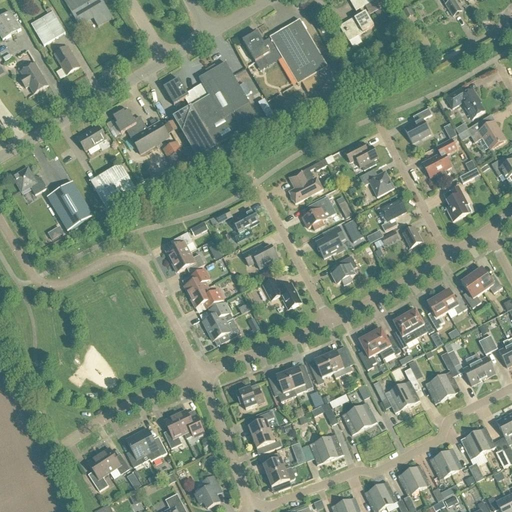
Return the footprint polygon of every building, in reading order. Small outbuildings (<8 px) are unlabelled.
[(93,0),(92,1),(91,0),(62,0),(80,29),(94,21),(99,30),(114,21),(101,0),(93,0)] [(356,14),(365,8),(370,18),(381,12),(376,3),(373,4),(370,0),(355,0),(350,3),(356,14)] [(442,0),(441,1),(445,7),(453,20),(462,15),(454,1),(453,0),(442,0)] [(46,12),(49,17),(32,27),(44,48),(65,36),(53,15),(50,10),(46,12)] [(410,10),(403,14),(407,21),(414,17),(410,10)] [(0,37),(4,43),(22,33),(11,15),(0,21),(0,37)] [(374,29),(366,15),(360,18),(359,17),(343,27),(346,33),(344,35),(349,43),(374,29)] [(276,50),(289,72),(298,87),(328,70),(300,22),(263,44),(258,35),(243,44),(256,65),(271,56),(269,54),(276,50)] [(432,51),(422,32),(415,36),(426,55),(432,51)] [(67,78),(81,70),(69,50),(55,58),(67,78)] [(179,82),(164,91),(170,101),(175,108),(186,102),(191,110),(174,120),(175,123),(180,131),(199,164),(200,165),(218,154),(216,150),(243,135),(245,138),(262,127),(250,106),(230,72),(226,65),(217,71),(215,67),(206,72),(208,76),(199,81),(202,87),(194,92),(188,95),(179,82)] [(26,91),(30,89),(34,97),(49,89),(35,66),(21,75),(23,78),(20,80),(26,91)] [(465,97),(462,91),(446,101),(453,112),(462,106),(472,122),(485,114),(477,101),(478,100),(473,92),(465,97)] [(265,102),(258,106),(268,123),(275,119),(265,102)] [(432,118),(429,111),(413,119),(416,126),(405,132),(412,146),(430,137),(423,123),(432,118)] [(128,112),(114,120),(118,127),(116,128),(122,137),(127,134),(141,157),(170,140),(168,138),(163,130),(163,129),(160,124),(148,131),(141,119),(135,123),(128,112)] [(281,124),(286,121),(283,115),(277,118),(281,124)] [(114,123),(107,127),(109,131),(116,127),(114,123)] [(175,123),(163,130),(168,138),(180,131),(175,123)] [(485,130),(482,124),(467,133),(475,146),(484,140),(492,153),(505,144),(493,125),(485,130)] [(447,128),(452,140),(459,137),(455,125),(447,128)] [(111,149),(107,142),(99,129),(78,141),(86,154),(97,148),(101,155),(111,149)] [(458,139),(452,142),(453,145),(456,151),(463,147),(458,139)] [(442,156),(423,166),(431,181),(437,178),(438,181),(440,181),(440,182),(446,179),(446,177),(447,177),(445,173),(452,170),(445,157),(457,151),(453,145),(452,142),(440,148),(441,150),(439,151),(442,156)] [(163,152),(177,176),(191,167),(178,144),(163,152)] [(363,146),(358,148),(345,155),(351,166),(357,162),(361,170),(362,170),(364,174),(377,168),(374,163),(378,161),(372,149),(366,152),(363,146)] [(339,155),(332,159),(335,164),(342,161),(339,155)] [(504,177),(507,182),(511,189),(511,188),(511,163),(507,167),(505,166),(502,161),(492,168),(499,180),(504,177)] [(293,204),(294,204),(296,207),(323,193),(317,181),(315,182),(310,174),(315,171),(317,174),(329,168),(326,162),(314,168),(302,175),(302,174),(289,181),(295,192),(289,195),(291,198),(291,199),(290,199),(290,200),(291,201),(291,202),(292,203),(292,204),(293,204)] [(468,164),(471,172),(478,169),(475,162),(468,164)] [(107,211),(136,193),(121,167),(91,185),(107,211)] [(480,171),(483,175),(490,171),(487,167),(480,171)] [(154,178),(159,188),(176,179),(171,169),(154,178)] [(35,182),(29,171),(13,180),(22,195),(31,190),(36,198),(48,191),(41,179),(35,182)] [(378,179),(375,173),(360,180),(365,189),(370,186),(378,200),(394,192),(386,175),(378,179)] [(471,174),(460,180),(463,187),(474,181),(471,174)] [(69,235),(89,222),(69,188),(48,200),(69,235)] [(468,207),(459,189),(444,197),(450,210),(447,211),(454,225),(469,217),(465,209),(468,207)] [(322,224),(326,222),(337,216),(328,199),(309,210),(312,216),(303,221),(309,231),(313,229),(315,233),(324,228),(322,224)] [(407,215),(400,202),(381,212),(388,225),(382,228),(385,235),(398,228),(395,221),(407,215)] [(253,212),(233,223),(240,236),(234,240),(237,247),(253,239),(249,231),(260,226),(253,212)] [(216,220),(219,226),(233,219),(229,213),(216,220)] [(348,226),(345,228),(346,231),(354,245),(364,240),(355,223),(348,226)] [(205,225),(198,228),(202,234),(208,231),(205,225)] [(345,241),(339,230),(328,236),(331,242),(318,249),(324,262),(337,255),(338,256),(345,253),(340,244),(345,241)] [(412,251),(422,246),(415,231),(404,236),(412,251)] [(377,243),(384,240),(381,234),(374,237),(377,243)] [(385,248),(399,240),(396,234),(382,242),(385,248)] [(166,254),(172,265),(190,256),(186,249),(193,245),(188,236),(181,239),(184,245),(166,254)] [(213,249),(220,260),(225,257),(218,246),(213,249)] [(279,262),(272,250),(261,256),(258,250),(243,257),(249,269),(256,265),(260,272),(279,262)] [(378,253),(375,254),(378,260),(383,257),(380,252),(379,250),(377,251),(378,253)] [(190,256),(172,265),(178,276),(187,271),(190,276),(205,268),(200,257),(193,261),(190,256)] [(352,259),(338,266),(341,272),(332,277),(338,287),(343,284),(346,290),(354,286),(350,280),(355,278),(353,272),(358,270),(352,259)] [(213,275),(219,272),(216,266),(210,269),(213,275)] [(482,271),(472,278),(484,295),(490,291),(494,297),(503,291),(495,279),(490,283),(482,271)] [(185,289),(191,300),(209,291),(206,285),(210,283),(205,272),(191,279),(194,285),(185,289)] [(484,295),(472,278),(462,286),(470,297),(465,300),(473,312),(481,306),(477,300),(484,295)] [(280,293),(275,282),(263,288),(272,304),(281,299),(289,313),(302,306),(292,287),(280,293)] [(209,291),(191,300),(196,311),(205,306),(208,311),(224,303),(218,293),(211,296),(209,291)] [(449,293),(439,300),(448,315),(455,311),(458,317),(467,312),(461,301),(456,304),(449,293)] [(448,315),(439,300),(428,306),(434,317),(430,320),(437,333),(442,330),(441,328),(445,325),(441,319),(448,315)] [(203,325),(209,335),(227,325),(224,321),(232,317),(226,305),(210,314),(213,320),(203,325)] [(416,313),(405,319),(414,335),(420,331),(424,337),(428,335),(429,337),(434,334),(427,321),(422,324),(416,313)] [(414,335),(405,319),(394,325),(400,336),(395,339),(403,352),(408,349),(407,347),(411,345),(417,341),(414,335)] [(471,331),(476,328),(472,321),(467,324),(471,331)] [(227,325),(209,335),(214,345),(223,340),(226,345),(241,337),(236,327),(229,331),(227,325)] [(248,335),(250,339),(255,335),(257,335),(260,333),(261,332),(260,332),(258,327),(257,327),(252,330),(253,332),(252,333),(248,335)] [(480,330),(484,337),(489,334),(486,327),(480,330)] [(382,332),(371,338),(380,356),(387,352),(391,358),(395,356),(396,358),(401,356),(393,340),(388,343),(382,332)] [(491,337),(485,340),(492,354),(498,351),(491,337)] [(374,359),(380,356),(371,338),(360,344),(366,356),(360,359),(368,373),(374,370),(373,368),(377,366),(374,359)] [(492,354),(485,340),(479,344),(486,357),(492,354)] [(511,368),(511,349),(508,342),(503,345),(507,351),(499,355),(507,371),(511,368)] [(337,354),(326,359),(334,377),(336,382),(352,374),(350,368),(353,366),(348,354),(339,358),(337,354)] [(453,354),(448,356),(455,370),(460,367),(453,354)] [(441,359),(449,373),(455,370),(448,356),(441,359)] [(488,361),(482,364),(478,357),(472,360),(476,367),(484,383),(496,377),(488,361)] [(334,377),(326,359),(315,364),(317,368),(311,370),(318,387),(324,385),(323,381),(334,377)] [(412,370),(417,382),(418,382),(424,379),(416,363),(409,366),(412,370)] [(484,383),(476,367),(464,373),(472,389),(484,383)] [(412,370),(405,374),(410,384),(411,385),(417,382),(412,370)] [(299,371),(288,375),(297,398),(308,393),(307,392),(313,389),(306,372),(301,375),(299,371)] [(297,398),(288,375),(277,379),(278,383),(271,386),(275,399),(278,398),(282,406),(297,400),(297,398)] [(451,375),(438,381),(448,401),(461,395),(451,375)] [(448,401),(438,381),(426,388),(436,408),(448,401)] [(410,384),(398,390),(408,410),(421,404),(411,385),(410,384)] [(388,402),(396,417),(408,410),(398,390),(386,397),(380,385),(374,388),(382,404),(388,402)] [(364,402),(370,399),(365,388),(358,391),(364,402)] [(247,394),(246,391),(236,395),(241,408),(244,406),(246,413),(258,408),(257,407),(265,404),(260,392),(253,395),(252,392),(247,394)] [(329,398),(323,401),(326,407),(332,404),(329,398)] [(323,407),(321,401),(315,403),(317,409),(323,407)] [(331,405),(329,406),(330,407),(332,412),(338,409),(339,408),(341,407),(338,401),(335,403),(334,404),(331,405)] [(329,406),(322,409),(325,415),(332,429),(339,426),(329,406)] [(368,406),(355,412),(365,432),(378,426),(368,406)] [(322,409),(311,414),(315,420),(325,415),(322,409)] [(365,432),(355,412),(342,419),(353,439),(365,432)] [(187,414),(176,419),(185,437),(191,434),(194,439),(198,437),(199,439),(205,436),(194,414),(190,416),(191,418),(189,419),(187,414)] [(249,430),(253,441),(271,434),(267,423),(274,421),(272,415),(251,423),(253,428),(249,430)] [(306,418),(299,421),(301,427),(308,425),(306,418)] [(185,437),(176,419),(165,424),(170,434),(164,436),(172,452),(182,447),(179,440),(185,437)] [(511,439),(511,428),(507,420),(497,425),(509,449),(511,447),(511,441),(511,440),(511,439)] [(290,428),(284,430),(286,436),(292,434),(290,428)] [(486,430),(474,437),(484,457),(496,450),(486,430)] [(148,432),(138,437),(148,458),(148,457),(152,465),(168,456),(159,440),(154,443),(148,432)] [(271,434),(253,441),(258,452),(262,451),(264,457),(281,450),(279,444),(275,445),(271,434)] [(148,458),(138,437),(127,443),(132,454),(127,457),(134,471),(145,465),(142,461),(148,458)] [(484,457),(474,437),(461,443),(471,463),(484,457)] [(336,438),(323,443),(331,464),(344,459),(336,438)] [(208,441),(202,443),(204,449),(210,447),(208,441)] [(331,464),(323,443),(310,448),(318,469),(331,464)] [(293,449),(295,455),(302,452),(299,446),(293,449)] [(110,452),(99,459),(110,476),(117,471),(122,478),(131,472),(121,457),(116,460),(110,452)] [(453,452),(442,458),(452,478),(463,472),(453,452)] [(511,468),(504,454),(497,457),(504,472),(511,468)] [(264,468),(268,479),(286,473),(282,461),(280,462),(278,456),(266,461),(268,467),(264,468)] [(214,458),(208,462),(211,467),(217,464),(214,458)] [(452,478),(442,458),(430,463),(440,483),(452,478)] [(110,476),(99,459),(88,466),(94,475),(89,478),(100,495),(109,489),(103,480),(110,476)] [(469,470),(477,485),(484,481),(477,466),(469,470)] [(421,468),(409,474),(419,494),(431,488),(421,468)] [(286,473),(268,479),(272,491),(277,489),(279,495),(291,490),(289,484),(295,482),(296,480),(292,470),(286,473)] [(419,494),(409,474),(398,480),(408,500),(410,499),(419,494)] [(173,477),(167,480),(170,485),(176,482),(173,477)] [(221,491),(214,479),(204,484),(207,491),(196,497),(201,507),(205,505),(208,511),(221,506),(215,494),(221,491)] [(465,483),(468,489),(476,485),(473,479),(465,483)] [(138,483),(132,487),(136,492),(142,489),(138,483)] [(388,485),(376,491),(386,511),(398,505),(388,485)] [(384,511),(386,511),(376,491),(365,497),(372,511),(384,511)] [(433,494),(438,505),(444,502),(439,491),(433,494)] [(442,496),(441,496),(444,502),(450,499),(447,493),(445,494),(442,496)] [(185,511),(178,497),(166,503),(170,511),(185,511)] [(408,500),(404,502),(409,511),(415,511),(410,499),(408,500)] [(445,504),(449,510),(459,505),(456,499),(445,504)] [(511,511),(506,501),(497,505),(494,500),(488,502),(493,511),(499,511),(500,511),(499,511),(511,511)] [(317,504),(320,511),(327,509),(325,501),(317,504)] [(360,511),(356,501),(344,505),(346,511),(360,511)] [(406,511),(402,503),(397,505),(400,511),(406,511)]
